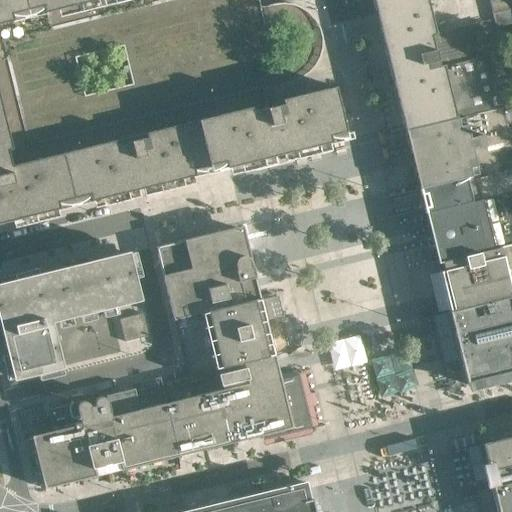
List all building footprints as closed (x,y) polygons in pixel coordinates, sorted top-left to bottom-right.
[(0,0),(0,223),(171,182),(170,179),(168,180),(167,178),(229,162),(344,134),(341,124),(344,123),(335,87),(296,97),(292,81),(301,78),(309,73),(315,65),(320,57),(322,48),(322,38),(320,29),(316,20),(309,13),(301,8),(292,4),(283,3),(273,4),(261,7),(258,0),(0,0)] [(371,0),(372,4),(374,12),(376,12),(379,26),(382,25),(405,119),(407,129),(406,127),(404,127),(405,131),(502,107),(481,22),(435,33),(427,0),(371,0)] [(511,9),(511,0),(492,0),(489,1),(492,14),(511,9)] [(511,23),(511,9),(492,14),(495,28),(511,23)] [(511,166),(511,147),(502,107),(405,131),(419,189),(511,166)] [(511,192),(511,166),(419,189),(425,214),(511,192)] [(511,218),(511,192),(425,214),(426,215),(427,215),(436,236),(436,237),(511,218)] [(511,244),(511,218),(436,237),(436,238),(439,260),(437,261),(437,263),(511,244)] [(235,226),(235,228),(233,228),(234,233),(225,235),(224,232),(215,235),(214,233),(212,234),(212,235),(187,241),(186,240),(184,240),(184,242),(162,247),(164,252),(159,253),(164,275),(162,276),(163,278),(165,278),(170,296),(167,297),(168,299),(170,299),(175,317),(173,318),(173,320),(261,298),(260,296),(252,298),(251,294),(254,292),(257,291),(254,278),(256,278),(255,275),(253,276),(249,257),(250,257),(250,254),(248,255),(246,246),(243,246),(241,237),(245,236),(245,233),(246,233),(244,224),(235,226)] [(511,296),(511,244),(437,263),(437,264),(441,263),(443,271),(439,272),(443,286),(444,286),(444,285),(445,285),(445,283),(446,283),(453,309),(450,310),(450,308),(448,308),(449,310),(450,311),(511,296)] [(0,320),(14,379),(61,367),(50,323),(139,301),(128,254),(0,285),(0,320)] [(511,296),(450,311),(449,311),(450,313),(449,314),(449,312),(432,316),(438,340),(454,336),(467,385),(469,385),(467,380),(482,376),(483,381),(485,380),(485,379),(500,375),(500,377),(502,376),(502,375),(511,372),(511,296)] [(261,301),(261,298),(173,320),(174,323),(177,322),(179,333),(177,334),(177,335),(180,335),(182,345),(180,346),(181,351),(184,350),(184,353),(186,361),(183,362),(184,363),(187,363),(190,375),(187,376),(187,377),(217,370),(266,358),(275,356),(274,353),(272,353),(268,335),(269,335),(269,333),(268,332),(267,332),(263,333),(261,324),(265,323),(266,322),(266,321),(266,319),(264,320),(260,302),(261,301)] [(119,319),(121,330),(145,324),(143,313),(119,319)] [(148,336),(145,324),(121,330),(124,342),(148,336)] [(267,362),(266,360),(179,381),(174,383),(174,381),(172,381),(173,383),(168,384),(167,383),(165,383),(166,385),(160,386),(160,384),(159,385),(159,386),(154,388),(154,386),(151,387),(151,388),(146,389),(146,388),(144,388),(145,390),(140,391),(139,389),(137,390),(138,392),(132,393),(132,391),(131,392),(131,393),(127,394),(126,393),(123,393),(123,395),(118,396),(118,395),(116,395),(117,397),(112,398),(111,396),(109,397),(110,398),(104,400),(104,398),(103,398),(103,400),(98,401),(98,400),(91,401),(89,402),(88,403),(87,404),(79,406),(76,406),(74,405),(39,414),(44,435),(23,440),(35,493),(60,487),(59,485),(64,484),(65,486),(66,485),(66,484),(71,482),(71,484),(73,483),(73,482),(78,481),(78,482),(80,482),(79,480),(84,479),(85,481),(88,480),(87,478),(92,477),(93,479),(94,478),(94,477),(99,476),(99,477),(100,477),(100,475),(106,474),(106,475),(108,475),(107,473),(112,472),(113,474),(116,473),(115,471),(120,470),(121,472),(122,472),(122,470),(127,469),(127,470),(129,470),(129,468),(134,467),(134,468),(136,468),(135,467),(140,465),(141,467),(144,466),(143,465),(168,458),(169,460),(172,459),(171,458),(196,452),(197,453),(198,453),(200,452),(199,451),(224,445),(225,446),(228,446),(227,444),(252,438),(253,439),(255,439),(256,442),(287,434),(280,402),(277,403),(276,401),(279,400),(275,382),(272,382),(271,380),(270,380),(265,362),(267,362)] [(511,433),(504,433),(503,438),(481,444),(490,479),(493,478),(495,485),(492,486),(492,487),(511,482),(511,433)] [(475,491),(480,511),(511,511),(511,482),(492,487),(475,491)] [(309,500),(305,483),(288,487),(288,486),(257,493),(258,495),(199,509),(199,507),(179,511),(315,511),(312,499),(309,500)]
